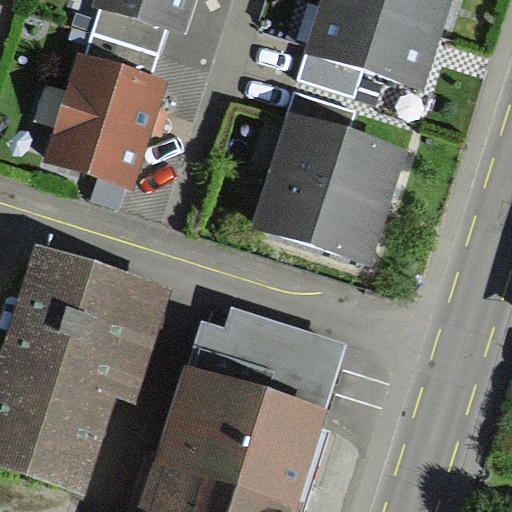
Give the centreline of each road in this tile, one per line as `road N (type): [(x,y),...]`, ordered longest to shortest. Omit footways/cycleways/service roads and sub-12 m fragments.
road 1 (residential): [(456,366),(0,217)]
road 2 (primary): [(456,366),(511,188)]
road 3 (primary): [(413,511),(456,366)]
